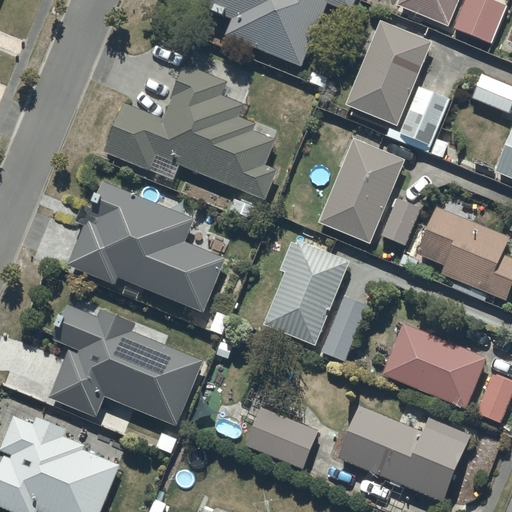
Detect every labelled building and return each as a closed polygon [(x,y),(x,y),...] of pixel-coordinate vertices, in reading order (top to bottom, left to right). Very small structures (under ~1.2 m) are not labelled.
[(202,0),(197,13),(214,20),(212,25),(223,29),(224,24),(232,27),(225,45),(303,75),(328,12),(352,21),(360,0),(202,0)] [(464,0),(402,0),(397,13),(450,35),(464,0)] [(506,14),(472,0),(468,0),(454,36),(491,51),(506,14)] [(431,50),(380,30),(346,114),(398,134),(431,50)] [(185,73),(163,126),(124,111),(104,160),(150,179),(157,163),(264,207),(276,179),(264,174),(275,147),(252,137),(255,131),(238,124),(243,112),(220,103),(226,90),(185,73)] [(511,116),(511,92),(481,80),(471,106),(510,121),(511,116)] [(449,109),(419,96),(398,141),(428,155),(449,109)] [(511,136),(494,179),(511,186),(511,136)] [(405,168),(353,147),(318,233),(370,254),(405,168)] [(195,227),(104,191),(93,218),(82,214),(75,232),(83,235),(68,274),(116,293),(118,287),(202,320),(224,267),(185,251),(195,227)] [(422,215),(397,206),(382,244),(407,253),(422,215)] [(509,245),(435,214),(415,262),(444,274),(442,281),(455,287),(452,294),(484,308),(487,300),(506,309),(511,294),(511,265),(502,262),(509,245)] [(349,270),(298,249),(297,253),(291,250),(279,278),(284,280),(263,332),(314,354),(349,270)] [(321,360),(345,370),(368,313),(343,303),(321,360)] [(97,323),(69,312),(63,328),(59,327),(53,341),(58,343),(55,350),(77,359),(76,362),(68,358),(49,407),(96,425),(104,404),(177,433),(203,367),(132,340),(135,331),(99,317),(97,323)] [(433,313),(427,329),(465,345),(472,329),(433,313)] [(487,367),(404,333),(383,383),(466,417),(487,367)] [(511,400),(511,392),(490,383),(474,420),(499,430),(511,400)] [(261,414),(245,452),(302,475),(317,437),(261,414)] [(423,440),(360,414),(338,467),(444,511),(472,444),(429,426),(423,440)] [(33,431),(14,423),(0,457),(0,458),(5,461),(0,472),(0,511),(104,511),(120,472),(83,457),(84,453),(63,444),(66,437),(36,425),(33,431)]
